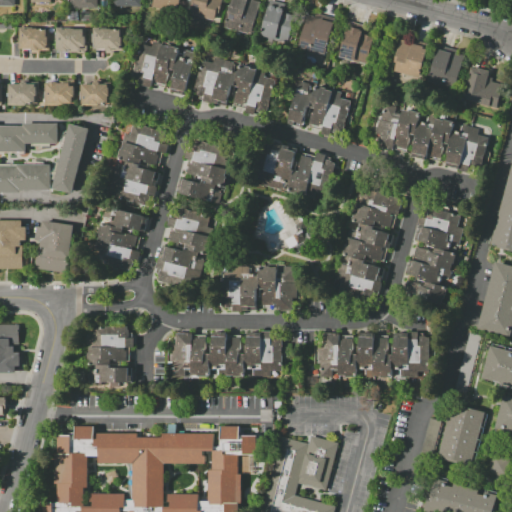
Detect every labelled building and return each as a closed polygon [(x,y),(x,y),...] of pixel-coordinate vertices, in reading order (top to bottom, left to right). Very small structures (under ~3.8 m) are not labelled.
[(68,0),(69,10),(98,10),(97,0),(68,0)] [(154,0),(153,6),(179,13),(182,0),(154,0)] [(192,0),(189,13),(214,20),(217,12),(219,13),(222,0),(192,0)] [(253,0),(232,0),(225,28),(252,35),(261,2),(253,0)] [(268,5),(285,9),(284,13),(295,16),(288,42),(278,39),(278,40),(260,36),(268,5)] [(80,20),(80,12),(92,12),(92,20),(80,20)] [(308,14),(298,47),(325,55),(334,23),(320,19),(321,14),(316,13),(315,16),(308,14)] [(347,26),(363,30),(362,34),(373,37),(365,64),(339,56),(347,26)] [(19,29),(47,29),(47,43),(50,43),(50,49),(40,50),(40,53),(31,53),(31,50),(19,50),(19,29)] [(84,30),(84,37),(85,37),(86,53),(56,53),(56,30),(66,30),(66,29),(75,29),(75,30),(84,30)] [(121,30),(121,38),(122,38),(122,42),(123,42),(123,51),(106,51),(106,49),(95,49),(94,30),(102,30),(102,29),(112,29),(112,30),(121,30)] [(400,40),(392,70),(392,71),(420,79),(420,77),(428,50),(423,48),(423,46),(400,40)] [(198,54),(185,96),(168,91),(168,89),(152,84),(151,88),(141,85),(142,81),(132,78),(142,44),(152,47),(154,41),(180,49),(178,56),(183,57),(185,50),(198,54)] [(436,44),(425,81),(455,89),(465,56),(457,53),(458,50),(436,44)] [(275,80),(266,113),(256,110),(254,115),(245,112),(247,108),(234,104),(234,102),(228,100),(226,106),(199,99),(200,95),(195,94),(205,60),(214,63),(215,57),(232,62),(229,70),(238,72),(240,64),(266,72),(265,77),(275,80)] [(471,66),(462,99),(498,109),(504,85),(492,82),(493,78),(488,77),(489,71),(471,66)] [(299,81),(312,85),(310,92),(314,93),(316,85),(326,89),(326,90),(332,92),(333,90),(342,93),(341,98),(351,101),(341,135),(332,132),(330,137),(321,134),(322,130),(303,124),(302,128),(287,123),(299,81)] [(80,84),(93,84),(93,82),(100,82),(100,84),(109,84),(110,103),(81,104),(80,84)] [(10,83),(37,83),(37,103),(10,103),(10,83)] [(45,83),(71,83),(71,86),(73,86),(73,103),(45,104),(45,83)] [(384,102),(396,106),(394,113),(401,114),(402,109),(410,111),(411,110),(421,113),(419,120),(426,123),(428,117),(429,118),(430,116),(436,117),(436,119),(444,121),(444,119),(455,122),(453,130),(460,132),(462,123),(481,129),(479,134),(489,137),(479,171),(469,168),(468,172),(445,165),(448,155),(443,153),(440,162),(426,157),(425,160),(412,156),(414,146),(408,144),(405,153),(376,145),(380,134),(375,132),(384,102)] [(134,122),(171,132),(165,152),(162,151),(158,166),(149,164),(148,170),(160,174),(151,207),(113,196),(116,187),(111,185),(117,164),(122,165),(123,161),(118,159),(126,132),(130,133),(134,122)] [(57,144),(26,144),(26,152),(0,152),(0,126),(23,126),(23,124),(57,124),(57,144)] [(70,124),(89,129),(72,194),(53,189),(70,124)] [(254,183),(267,136),(318,150),(317,152),(337,158),(327,193),(307,187),(305,197),(254,183)] [(180,194),(184,178),(201,182),(203,177),(186,172),(194,139),(230,148),(227,160),(230,161),(225,180),(222,179),(216,203),(180,194)] [(0,167),(17,167),(17,165),(51,166),(51,189),(21,189),(21,192),(0,192),(0,167)] [(511,166),(490,246),(511,251),(511,166)] [(352,220),(357,204),(396,214),(392,228),(379,224),(379,223),(375,222),(374,226),(352,220)] [(148,217),(143,232),(124,227),(122,233),(140,238),(137,250),(138,250),(133,268),(119,264),(117,268),(91,261),(102,221),(108,223),(113,207),(148,217)] [(418,225),(421,216),(426,218),(429,207),(461,216),(458,226),(463,227),(460,237),(418,225)] [(215,217),(206,255),(201,254),(200,258),(204,258),(198,280),(195,279),(193,288),(159,279),(161,271),(158,270),(164,246),(167,246),(172,228),(168,227),(171,216),(175,217),(177,208),(215,217)] [(0,220),(22,220),(22,227),(26,227),(26,241),(22,241),(22,268),(0,268),(0,220)] [(348,238),(352,220),(374,226),(373,230),(389,234),(385,248),(348,238)] [(73,225),(65,273),(35,268),(39,241),(34,240),(36,226),(42,227),(43,221),(73,225)] [(434,247),(435,245),(415,239),(418,225),(460,237),(456,253),(434,247)] [(343,255),(348,238),(385,248),(382,261),(369,258),(370,256),(366,255),(364,260),(343,255)] [(409,259),(413,245),(433,251),(434,247),(456,253),(451,270),(409,259)] [(364,260),(364,263),(380,267),(374,290),(366,288),(363,299),(339,293),(341,282),(336,281),(343,255),(364,260)] [(425,282),(426,279),(405,273),(409,259),(451,270),(462,273),(458,286),(447,283),(446,287),(425,282)] [(511,266),(496,262),(478,329),(511,338),(511,266)] [(221,272),(233,272),(233,266),(250,266),(250,275),(260,275),(260,266),(269,266),(269,268),(278,268),(278,273),(284,273),(284,266),(297,266),(298,310),(277,310),(277,307),(263,307),(263,289),(257,289),(257,310),(221,310),(221,272)] [(446,287),(448,288),(445,299),(443,299),(442,305),(400,294),(403,281),(406,282),(406,281),(424,285),(425,282),(446,287)] [(0,325),(19,325),(19,344),(14,344),(14,352),(19,352),(19,367),(15,367),(15,372),(0,372),(0,325)] [(95,327),(129,326),(129,337),(133,337),(133,347),(129,348),(129,362),(126,362),(126,365),(111,365),(111,368),(129,368),(129,383),(95,383),(95,366),(89,366),(89,346),(85,346),(85,337),(95,337),(95,327)] [(282,371),(271,371),(271,375),(253,375),(253,369),(245,369),(245,375),(219,375),(219,369),(210,369),(210,375),(190,375),(190,371),(173,372),(173,364),(167,365),(167,345),(177,345),(177,333),(193,333),(193,336),(206,336),(206,337),(212,337),(212,333),(227,333),(227,336),(248,336),(248,332),(282,332),(282,371)] [(430,372),(418,372),(418,376),(400,376),(400,370),(392,370),(392,376),(366,376),(366,370),(358,370),(358,376),(337,376),(337,372),(321,372),(321,365),(315,365),(315,346),(325,345),(325,333),(340,333),(340,336),(354,336),(354,337),(360,337),(360,333),(374,333),(374,337),(396,337),(396,333),(429,332),(430,372)] [(456,391),(467,393),(478,335),(466,333),(456,391)] [(511,352),(490,346),(482,378),(511,386),(511,352)] [(511,398),(504,396),(496,428),(511,432),(511,398)] [(0,398),(8,398),(8,416),(0,416),(0,398)] [(438,457),(472,467),(488,412),(471,408),(470,410),(453,405),(438,457)] [(214,446),(220,446),(220,426),(239,426),(239,436),(257,436),(257,455),(239,455),(239,474),(241,474),(241,503),(239,503),(239,511),(39,511),(39,503),(58,503),(58,484),(54,484),(54,455),(58,455),(58,436),(74,436),(74,427),(94,426),(94,434),(137,434),(137,438),(163,438),(163,433),(214,433),(214,446)] [(333,511),(262,511),(282,437),(309,444),(311,435),(338,442),(326,490),(298,483),(294,496),(335,506),(333,511)] [(489,472),(491,465),(489,465),(490,460),(492,460),(493,455),(510,459),(506,476),(489,472)] [(434,477),(424,511),(495,511),(498,503),(495,502),(497,495),(434,477)]
